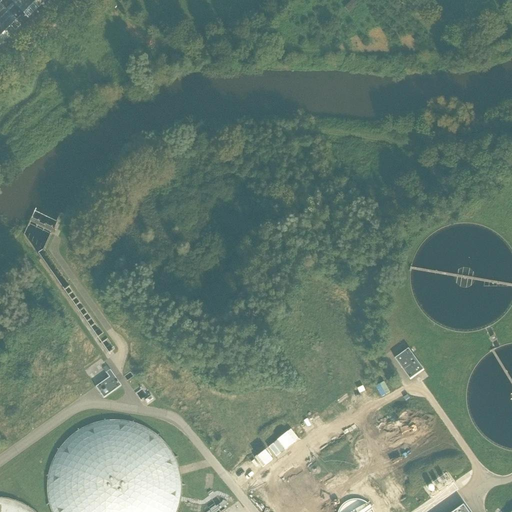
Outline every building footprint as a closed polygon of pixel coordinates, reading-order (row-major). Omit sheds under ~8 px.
[(0,0),(0,45),(20,26),(17,23),(25,16),(28,18),(46,0),(0,0)] [(348,13),(357,5),(352,0),(344,8),(348,13)] [(409,349),(396,358),(411,379),(423,370),(409,349)] [(120,386),(109,370),(106,373),(109,378),(95,387),(103,398),(120,386)] [(178,495),(179,489),(178,483),(178,477),(176,470),(174,464),(171,459),(167,452),(164,447),(160,443),(156,439),(151,436),(144,432),(139,429),(134,427),(127,426),(122,425),(115,424),(109,424),(103,425),(98,426),(91,428),(84,432),(79,435),(74,438),(68,443),(64,447),(61,452),(57,459),(54,464),(52,470),(50,477),(49,483),(49,489),(49,495),(50,501),(52,508),(53,511),(174,511),(176,508),(178,501),(178,495)] [(222,499),(208,509),(210,511),(215,511),(226,504),(222,499)] [(29,511),(23,508),(18,506),(13,504),(6,502),(0,501),(0,511),(29,511)]
